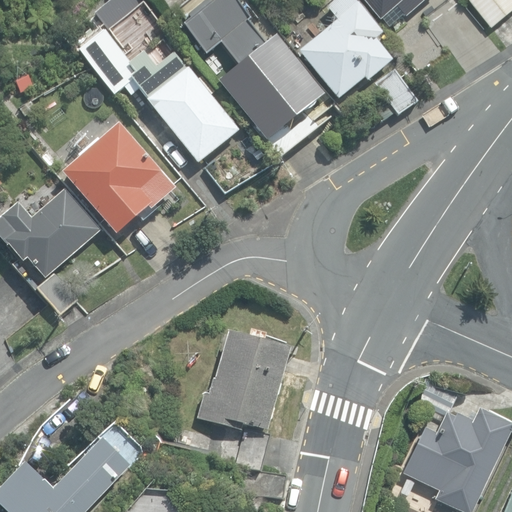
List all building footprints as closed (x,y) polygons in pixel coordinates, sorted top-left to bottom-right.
[(189,0),(176,11),(185,23),(181,26),(206,56),(220,45),(238,67),(220,82),(268,141),(273,137),(285,157),(304,145),(290,123),(324,95),(276,37),(271,41),(264,33),(261,36),(248,21),(250,19),(235,0),(189,0)] [(300,52),(338,100),(365,78),(368,82),(392,62),(375,41),(382,35),(357,5),(356,6),(350,0),(337,0),(327,8),(338,21),(300,52)] [(361,0),(379,21),(395,7),(405,18),(425,0),(361,0)] [(511,0),(467,0),(491,29),(511,11),(511,0)] [(129,63),(104,31),(78,52),(114,96),(124,88),(130,96),(139,89),(147,100),(146,101),(197,165),(239,131),(188,67),(186,69),(173,53),(155,68),(142,52),(129,63)] [(377,82),(398,114),(417,102),(396,70),(377,82)] [(374,112),(382,123),(396,113),(388,102),(374,112)] [(363,119),(368,127),(379,119),(374,112),(363,119)] [(64,174),(117,236),(149,208),(151,210),(174,190),(118,127),(64,174)] [(28,258),(45,279),(101,231),(67,191),(37,216),(28,206),(23,210),(19,204),(0,220),(0,237),(8,246),(9,245),(23,262),(28,258)] [(36,289),(59,316),(77,300),(53,273),(36,289)] [(197,419),(241,432),(244,424),(265,431),(289,349),(229,331),(214,381),(213,381),(209,395),(204,394),(197,419)] [(419,405),(445,417),(446,414),(448,414),(457,395),(424,378),(419,405)] [(434,499),(461,511),(471,511),(511,429),(511,424),(480,409),(477,415),(472,413),(469,419),(458,413),(455,418),(448,415),(446,414),(445,416),(445,417),(436,434),(425,429),(404,471),(439,488),(434,499)] [(235,463),(261,470),(270,435),(244,429),(235,463)] [(0,491),(0,506),(6,511),(87,511),(131,466),(103,439),(53,491),(25,465),(0,491)] [(241,493),(282,499),(285,476),(244,470),(241,493)] [(511,511),(511,490),(502,511),(511,511)]
